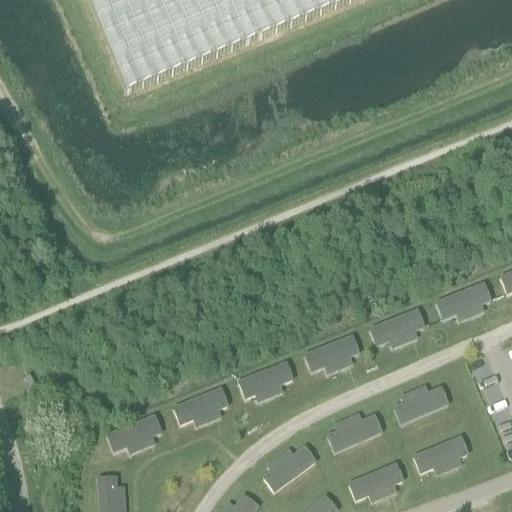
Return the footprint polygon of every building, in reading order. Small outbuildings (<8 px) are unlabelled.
[(86,0),(126,96),(360,0),(86,0)] [(511,273),(492,282),(505,313),(511,310),(511,273)] [(490,283),(427,307),(440,338),(502,314),(490,283)] [(361,333),(370,356),(372,365),(435,340),(422,309),(361,333)] [(295,359),(305,382),(307,391),(370,365),(357,334),(295,359)] [(230,386),(240,409),(242,417),(305,392),(292,361),(230,386)] [(383,408),(396,439),(458,414),(445,382),(383,408)] [(165,412),(175,435),(177,444),(240,418),(227,387),(165,412)] [(317,436),(330,468),(392,442),(379,411),(317,436)] [(108,463),(110,471),(173,446),(160,415),(98,440),(108,463)] [(403,457),(416,488),(478,463),(465,432),(403,457)] [(252,480),(272,507),(326,468),(306,441),(252,480)] [(338,484),(349,511),(359,511),(412,490),(399,459),(338,484)] [(124,511),(122,473),(89,476),(90,511),(124,511)] [(266,511),(268,509),(241,489),(224,511),(266,511)] [(300,511),(344,511),(326,491),(300,511)]
